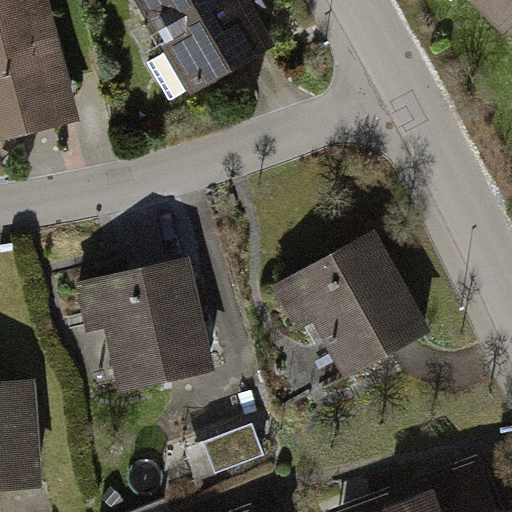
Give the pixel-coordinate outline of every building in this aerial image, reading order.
[(0,0),(0,137),(90,113),(60,0),(0,0)] [(151,0),(200,88),(285,41),(262,0),(151,0)] [(511,0),(468,0),(504,37),(511,29),(511,0)] [(350,386),(434,338),(376,237),(275,295),(302,342),(319,332),(350,386)] [(123,398),(215,378),(190,266),(79,290),(90,338),(109,334),(123,398)] [(0,501),(46,498),(36,389),(0,392),(0,501)] [(495,511),(477,465),(406,492),(413,511),(495,511)] [(413,511),(406,492),(352,511),(413,511)]
